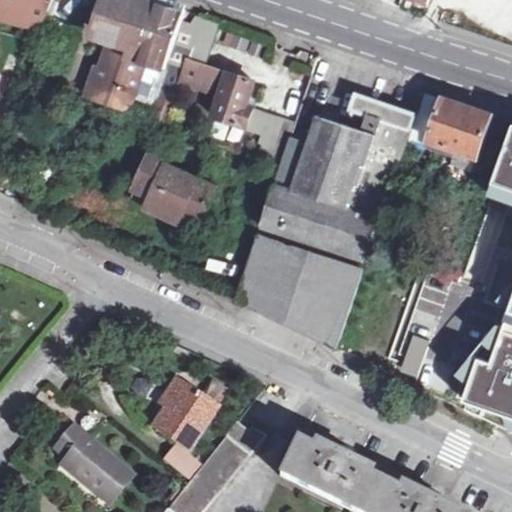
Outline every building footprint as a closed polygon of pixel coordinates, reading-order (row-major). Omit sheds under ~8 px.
[(0,0),(0,9),(7,12),(28,20),(24,29),(48,37),(62,0),(61,0),(0,0)] [(188,21),(121,0),(108,38),(112,39),(133,47),(129,59),(109,52),(93,99),(133,113),(150,66),(169,73),(186,27),(188,21)] [(136,0),(121,0),(188,21),(189,18),(136,0)] [(28,20),(7,12),(3,21),(24,29),(28,20)] [(169,129),(184,83),(193,59),(198,44),(202,33),(186,27),(169,73),(152,123),(169,129)] [(220,96),(228,72),(193,59),(184,83),(220,96)] [(228,72),(220,96),(213,113),(250,127),(257,107),(252,105),(259,83),(228,72)] [(292,143),(287,157),(283,170),(263,227),(369,262),(398,181),(409,150),(421,117),(361,98),(353,118),(366,122),(369,115),(373,116),(369,127),(382,133),(380,137),(321,115),(311,143),(294,137),(292,143)] [(432,146),(456,153),(477,160),(479,161),(495,116),(447,100),(442,114),(432,146)] [(511,125),(509,124),(485,196),(511,205),(511,295),(501,326),(495,324),(454,375),(465,384),(459,402),(500,416),(507,436),(511,434),(511,125)] [(280,127),(277,137),(292,143),(294,137),(296,132),(280,127)] [(271,152),(287,157),(292,143),(277,137),(271,152)] [(152,208),(181,222),(199,179),(170,167),(173,160),(155,152),(136,194),(154,202),(152,208)] [(477,160),(456,153),(443,196),(462,202),(477,160)] [(217,187),(199,179),(181,222),(179,224),(196,232),(217,187)] [(133,199),(152,208),(154,202),(136,194),(133,199)] [(338,345),(363,271),(262,237),(241,298),(338,345)] [(412,335),(399,373),(415,379),(429,341),(412,335)] [(183,403),(190,393),(181,387),(168,408),(173,411),(179,402),(183,403)] [(210,387),(201,399),(213,407),(222,393),(210,387)] [(213,407),(201,399),(190,393),(183,403),(179,402),(173,411),(160,433),(193,454),(221,411),(213,407)] [(53,441),(62,447),(75,432),(67,425),(53,441)] [(174,511),(210,511),(268,437),(253,429),(249,433),(241,426),(174,511)] [(78,429),(75,432),(62,447),(59,449),(69,459),(64,466),(111,505),(134,478),(78,429)] [(301,444),(284,478),(357,511),(450,511),(452,510),(441,505),(442,502),(436,499),(429,495),(428,500),(419,496),(418,499),(357,471),(359,467),(352,464),(354,460),(347,457),(340,453),(338,457),(330,453),(328,457),(301,444)] [(191,481),(199,471),(179,455),(171,464),(191,481)]
